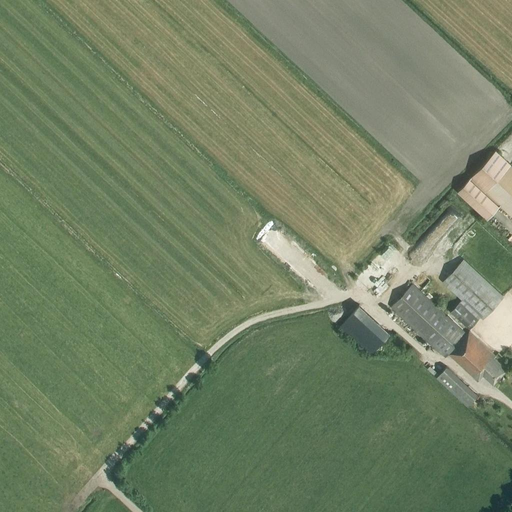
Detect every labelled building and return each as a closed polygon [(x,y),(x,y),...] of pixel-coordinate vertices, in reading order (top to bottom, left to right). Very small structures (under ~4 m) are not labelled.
[(511,165),(496,150),(457,191),(487,219),(500,206),(511,217),(511,165)] [(483,318),(502,297),(463,261),(444,282),(463,299),(451,312),(457,317),(469,329),(478,319),(481,316),(483,318)] [(466,335),(411,285),(391,307),(446,357),(448,354),(478,381),(483,375),(493,384),(506,369),(494,358),(496,356),(469,332),(466,335)] [(359,304),(340,325),(371,353),(390,333),(359,304)] [(467,405),(477,394),(446,366),(436,377),(467,405)]
